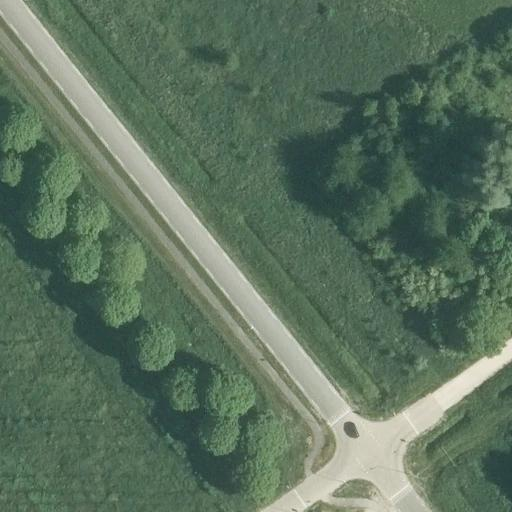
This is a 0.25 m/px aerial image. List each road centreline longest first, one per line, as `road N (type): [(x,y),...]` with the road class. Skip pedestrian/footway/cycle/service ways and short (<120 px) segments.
road 1 (tertiary): [(366,453),(0,2)]
road 2 (residential): [(511,350),(366,453)]
